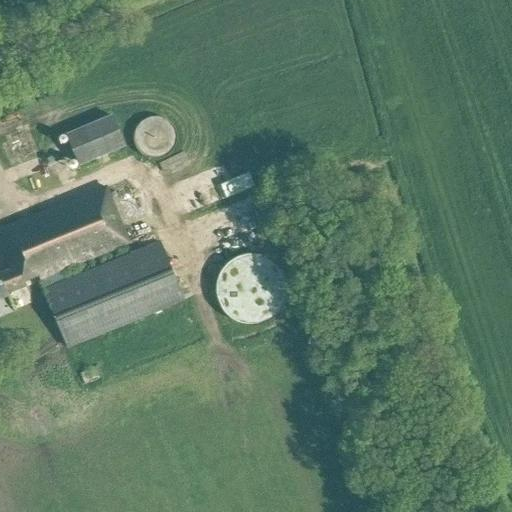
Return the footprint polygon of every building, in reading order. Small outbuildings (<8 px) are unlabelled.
[(79,166),(124,147),(111,117),(67,136),(79,166)] [(215,171),(223,194),(255,183),(248,160),(215,171)] [(67,282),(62,271),(129,244),(107,189),(0,232),(0,239),(13,271),(0,276),(0,300),(8,298),(6,294),(25,287),(24,282),(38,276),(68,349),(183,302),(160,245),(67,282)] [(253,199),(229,207),(238,233),(262,224),(253,199)] [(222,266),(218,272),(215,278),(214,283),(213,288),(213,293),(215,301),(218,307),(223,315),(228,320),(238,324),(249,326),(260,324),(268,320),(275,314),(280,308),(283,299),(284,290),(282,282),(279,274),(273,265),(266,260),(256,256),(248,255),(240,255),(234,258),(228,261),(222,266)]
